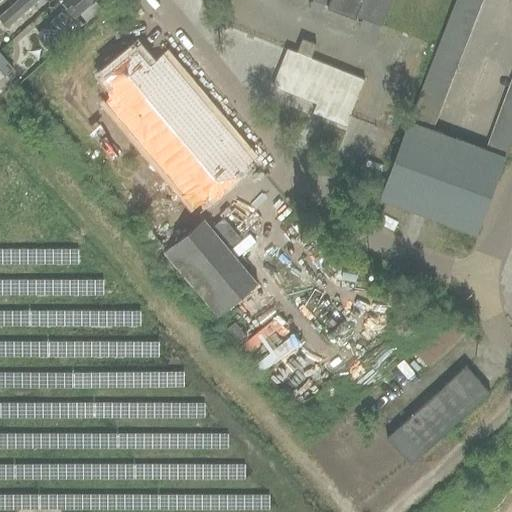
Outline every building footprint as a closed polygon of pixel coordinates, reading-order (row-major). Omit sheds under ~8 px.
[(20,0),(0,19),(9,29),(39,1),(40,0),(20,0)] [(76,16),(94,0),(62,0),(69,8),(52,23),(67,40),(84,25),(76,16)] [(381,24),(390,0),(318,0),(328,4),(327,7),(356,18),(357,15),(381,24)] [(455,0),(453,8),(477,17),(481,6),(465,0),(455,0)] [(473,28),(477,17),(453,8),(449,19),(473,28)] [(444,30),(468,39),(473,28),(449,19),(448,18),(447,20),(448,20),(444,30)] [(440,41),(464,51),(468,39),(444,30),(441,39),(440,38),(440,40),(440,41)] [(348,126),(352,117),(367,79),(311,57),(316,44),(302,39),(297,52),(283,47),(268,84),(312,102),(309,111),(348,126)] [(436,52),(460,62),(464,51),(440,41),(437,48),(436,50),(437,50),(436,52)] [(196,208),(253,160),(164,55),(151,65),(137,49),(106,76),(115,86),(109,92),(113,97),(107,103),(196,208)] [(456,73),(460,62),(436,52),(432,63),(456,73)] [(15,70),(1,53),(0,53),(0,70),(6,78),(15,70)] [(428,74),(451,84),(456,73),(432,63),(429,70),(428,69),(428,71),(429,71),(428,74)] [(423,85),(447,95),(451,84),(428,74),(423,85)] [(419,96),(443,106),(447,95),(423,85),(421,90),(420,92),(421,92),(419,96)] [(415,107),(439,117),(443,106),(419,96),(418,100),(417,99),(416,101),(417,101),(415,107)] [(502,107),(511,110),(511,98),(506,97),(502,107)] [(412,112),(413,112),(411,119),(434,128),(439,117),(415,107),(413,111),(412,112)] [(499,117),(511,121),(511,110),(502,107),(499,117)] [(495,127),(511,133),(511,121),(499,117),(495,127)] [(381,199),(476,235),(506,154),(487,147),(434,128),(411,119),(381,199)] [(491,137),(510,144),(511,138),(511,133),(495,127),(491,137)] [(506,154),(510,144),(491,137),(487,147),(506,154)] [(258,282),(204,219),(165,253),(218,316),(258,282)] [(444,322),(459,338),(466,331),(452,315),(444,322)] [(444,322),(437,329),(451,344),(459,338),(444,322)] [(429,336),(444,351),(451,344),(437,329),(429,336)] [(444,351),(429,336),(422,342),(436,358),(444,351)] [(414,349),(429,365),(436,358),(422,342),(414,349)] [(412,464),(491,393),(466,366),(388,438),(412,464)]
